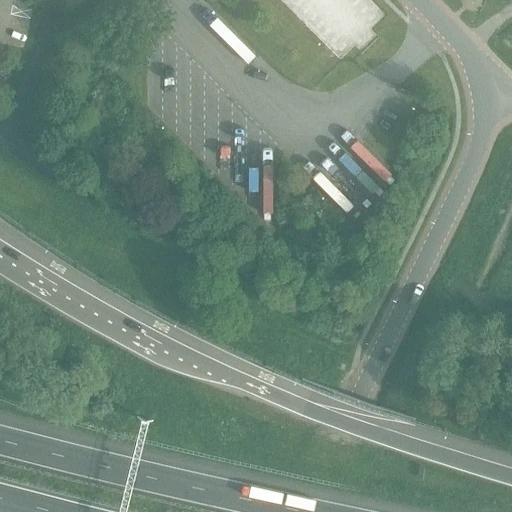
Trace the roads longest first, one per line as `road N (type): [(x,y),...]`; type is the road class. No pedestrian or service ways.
road 1 (motorway): [(511,477),(228,377),(0,249)]
road 2 (unclassified): [(303,511),(477,151),(492,94)]
road 3 (motorway): [(296,511),(0,442)]
road 4 (unclassified): [(492,94),(461,46),(414,0)]
